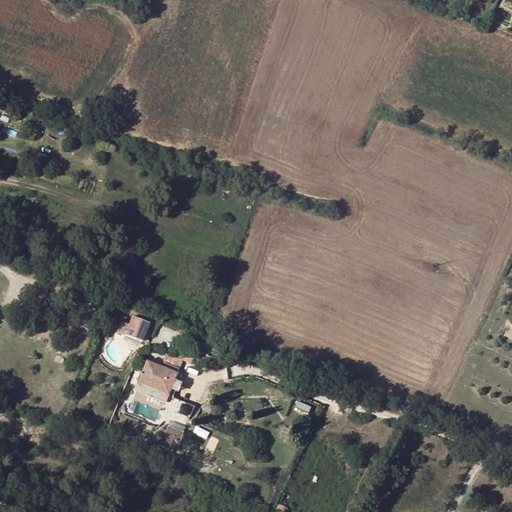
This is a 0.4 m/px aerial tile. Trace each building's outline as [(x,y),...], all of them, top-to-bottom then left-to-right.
[(124,335),(141,342),(148,324),(130,317),(124,335)] [(153,326),(148,324),(141,342),(145,344),(153,326)] [(166,396),(175,374),(145,361),(136,383),(166,396)] [(163,402),(166,396),(136,383),(134,390),(163,402)] [(186,398),(165,410),(174,426),(195,415),(186,398)] [(130,438),(120,434),(118,439),(128,444),(130,438)]
